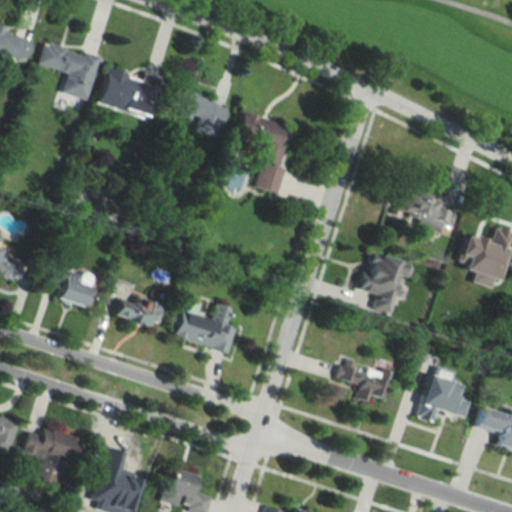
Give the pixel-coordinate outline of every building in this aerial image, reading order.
[(0,60),(5,62),(7,54),(20,58),(26,39),(0,31),(0,27),(0,26),(0,60)] [(83,100),(95,56),(79,51),(78,53),(38,42),(32,64),(62,72),(56,92),(83,100)] [(93,105),(142,118),(152,78),(138,74),(138,77),(103,68),(93,105)] [(190,131),(214,137),(224,102),(170,87),(164,111),(193,119),(190,131)] [(259,151),(249,187),(273,193),(279,169),(271,167),(283,124),(238,111),(229,143),(259,151)] [(411,226),(436,233),(438,224),(444,226),(449,211),(433,206),(435,197),(399,186),(392,211),(414,217),(411,226)] [(398,259),(368,253),(363,272),(357,270),(353,290),(371,294),(367,308),(386,312),(398,259)] [(0,278),(11,281),(18,260),(0,254),(0,278)] [(81,306),(89,276),(50,265),(45,284),(54,286),(51,298),(81,306)] [(125,302),(115,299),(110,316),(153,328),(160,304),(127,295),(125,302)] [(168,336),(222,352),(229,328),(221,325),(226,307),(210,302),(206,319),(176,310),(168,336)] [(331,377),(355,385),(350,397),(365,402),(367,395),(379,398),(387,373),(337,358),(331,377)] [(511,410),(504,408),(502,415),(475,408),(470,427),(496,433),(493,446),(511,450),(511,410)] [(0,452),(4,454),(14,420),(0,415),(0,452)] [(50,484),(58,458),(70,461),(76,438),(36,427),(34,434),(22,431),(16,451),(36,457),(30,478),(50,484)] [(148,459),(90,443),(82,474),(102,479),(99,489),(137,499),(148,459)] [(191,474),(166,467),(157,500),(173,505),(176,496),(186,498),(183,511),(187,511),(201,511),(206,496),(187,490),(191,474)] [(298,511),(259,503),(257,511),(298,511)]
